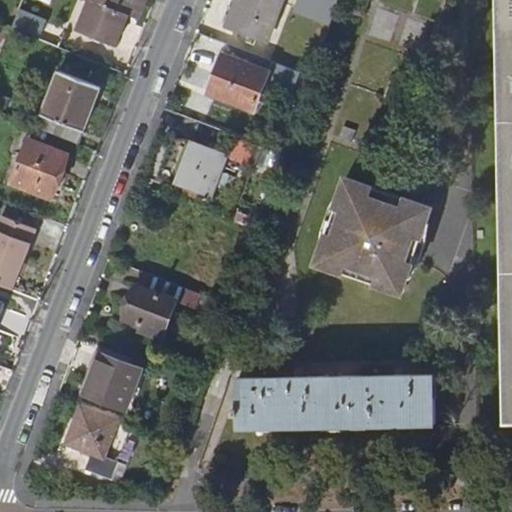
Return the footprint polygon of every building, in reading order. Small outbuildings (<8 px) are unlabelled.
[(89,0),(78,29),(114,43),(126,12),(138,17),(143,0),(89,0)] [(237,0),(226,28),(265,43),(281,0),(237,0)] [(363,12),(366,0),(350,0),(348,8),(363,12)] [(511,0),(500,0),(504,420),(511,419),(511,0)] [(12,28),(36,38),(43,20),(19,10),(12,28)] [(223,56),(209,91),(253,109),(267,73),(223,56)] [(35,127),(77,143),(100,88),(58,71),(35,127)] [(225,154),(184,139),(170,174),(176,177),(174,183),(209,196),(225,154)] [(52,200),(68,157),(29,142),(13,184),(52,200)] [(396,288),(426,203),(348,174),(337,206),(341,208),(333,231),(329,229),(317,260),(396,288)] [(163,237),(173,240),(164,267),(222,286),(244,219),(176,198),(163,237)] [(431,204),(426,203),(396,288),(400,290),(431,204)] [(0,219),(0,285),(13,290),(36,229),(1,216),(0,219)] [(201,294),(144,271),(124,320),(142,327),(140,331),(161,340),(177,302),(195,309),(201,294)] [(309,332),(314,317),(299,312),(294,326),(309,332)] [(100,351),(84,393),(126,409),(142,368),(100,351)] [(434,419),(434,371),(391,371),(380,371),(379,363),(363,363),(363,372),(291,373),(280,373),(280,365),(267,365),(267,374),(239,374),(239,421),(434,419)] [(391,363),(379,363),(380,371),(391,371),(391,363)] [(291,365),(280,365),(280,373),(291,373),(291,365)] [(118,419),(81,405),(67,442),(93,452),(87,469),(112,479),(118,462),(106,457),(118,419)]
